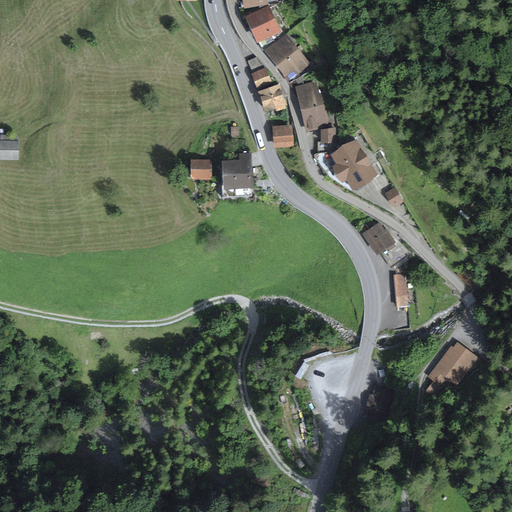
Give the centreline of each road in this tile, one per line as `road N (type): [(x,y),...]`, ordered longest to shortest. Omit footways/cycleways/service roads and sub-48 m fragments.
road 1 (tertiary): [(214,0),(278,174),(343,231),(368,276),(372,328),(316,511)]
road 2 (residential): [(232,0),(246,36),(293,96),(313,171),(390,220),(469,300),(466,326),(434,359),(414,398)]
road 3 (track): [(323,489),(287,474),(251,418),(242,391),(251,312),(243,300),(152,324),(0,304)]
